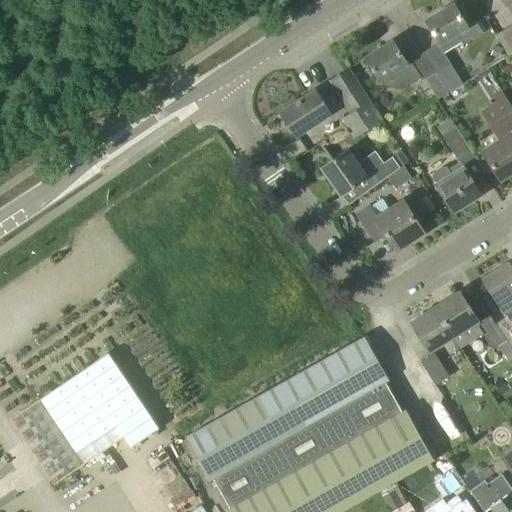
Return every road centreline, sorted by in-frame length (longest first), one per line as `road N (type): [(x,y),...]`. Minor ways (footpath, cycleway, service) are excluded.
road 1 (residential): [(211,85),(356,286),(375,295),(400,291),(511,220)]
road 2 (secondary): [(0,223),(211,85)]
road 3 (secondary): [(211,85),(342,0)]
